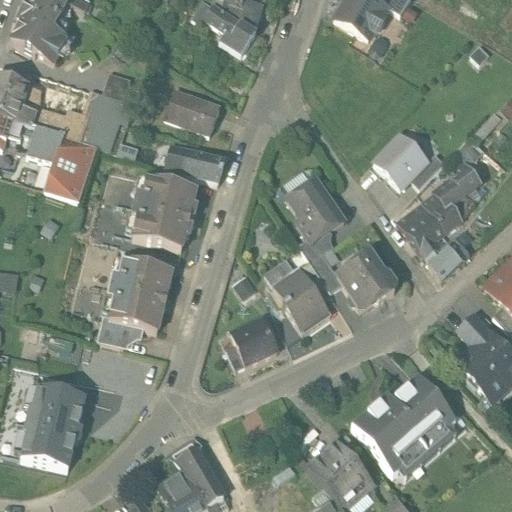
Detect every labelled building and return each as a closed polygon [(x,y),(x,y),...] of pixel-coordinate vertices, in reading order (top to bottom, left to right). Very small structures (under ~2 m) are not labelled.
[(55,7),(42,0),(22,0),(22,2),(25,3),(17,16),(21,19),(17,26),(22,29),(10,51),(35,65),(37,61),(54,71),(66,49),(61,46),(68,34),(57,27),(65,13),(55,7)] [(89,10),(71,0),(57,0),(55,7),(65,13),(82,22),(89,10)] [(266,11),(250,5),(248,13),(213,0),(212,12),(213,14),(238,32),(239,29),(256,40),(266,11)] [(213,0),(248,13),(250,5),(244,3),(245,0),(213,0)] [(371,5),(362,0),(348,0),(333,26),(367,46),(372,38),(375,40),(378,37),(381,33),(383,29),(384,25),(381,23),(386,14),(371,5)] [(411,1),(408,0),(374,0),(371,5),(386,14),(398,22),(411,1)] [(238,32),(213,14),(210,17),(205,24),(210,27),(224,39),(219,46),(242,60),(256,40),(239,29),(238,32)] [(210,17),(198,15),(193,24),(206,32),(210,27),(205,24),(210,17)] [(131,87),(109,80),(102,102),(122,110),(123,110),(131,87)] [(27,94),(0,85),(0,125),(10,129),(36,137),(95,156),(105,159),(113,139),(85,129),(67,124),(65,128),(33,118),(33,120),(20,115),(27,94)] [(219,114),(174,98),(164,124),(209,140),(219,114)] [(102,102),(94,100),(85,129),(113,139),(122,110),(102,102)] [(10,129),(0,125),(0,156),(1,157),(8,135),(10,129)] [(36,137),(10,129),(8,135),(21,140),(21,142),(32,146),(36,137)] [(95,156),(36,137),(32,146),(27,164),(51,172),(43,198),(78,209),(95,156)] [(470,140),(458,154),(472,166),(484,152),(470,140)] [(398,141),(373,167),(400,193),(425,167),(398,141)] [(224,166),(171,151),(165,174),(218,188),(224,166)] [(451,185),(422,206),(444,236),(460,224),(474,208),(462,197),(476,187),(463,170),(448,181),(451,185)] [(146,183),(108,174),(92,243),(120,250),(150,258),(152,249),(131,244),(136,224),(131,223),(136,200),(141,202),(146,183)] [(188,182),(168,178),(165,188),(185,193),(188,182)] [(165,188),(146,183),(141,202),(136,200),(131,223),(136,224),(131,244),(152,249),(181,255),(184,241),(188,242),(191,229),(187,228),(189,221),(193,222),(196,210),(192,209),(195,195),(185,193),(165,188)] [(315,184),(287,203),(301,224),(296,227),(306,243),(310,248),(321,241),(343,226),(315,184)] [(422,206),(395,224),(424,264),(438,253),(432,245),(444,236),(422,206)] [(321,241),(310,248),(306,243),(297,249),(308,267),(309,268),(322,259),(330,254),(321,241)] [(438,253),(424,264),(439,284),(468,258),(457,247),(453,242),(438,253)] [(92,243),(88,243),(72,315),(102,323),(103,321),(108,322),(112,306),(106,305),(112,283),(118,285),(123,264),(116,263),(120,250),(92,243)] [(336,281),(322,259),(309,268),(322,287),(329,297),(340,290),(335,282),(336,281)] [(336,281),(335,282),(340,290),(341,292),(357,316),(372,306),(377,307),(393,296),(394,290),(387,280),(382,279),(368,259),(336,281)] [(171,276),(123,264),(118,285),(112,283),(106,305),(112,306),(108,322),(108,324),(142,333),(157,336),(158,332),(159,332),(161,324),(160,324),(162,314),(164,314),(168,299),(166,299),(168,289),(170,290),(172,281),(170,280),(171,276)] [(511,264),(484,292),(502,311),(511,321),(511,264)] [(309,268),(308,267),(299,273),(312,294),(322,287),(309,268)] [(299,273),(272,291),(285,309),(283,311),(301,337),(328,319),(312,294),(299,273)] [(0,277),(0,294),(16,295),(17,278),(0,277)] [(254,295),(244,281),(232,289),(243,303),(254,295)] [(511,333),(511,321),(502,311),(492,320),(508,338),(511,333)] [(108,322),(103,321),(102,323),(96,345),(123,352),(126,336),(140,340),(142,333),(108,324),(108,322)] [(235,348),(245,369),(277,355),(262,322),(230,336),(235,348)] [(486,336),(472,322),(457,336),(469,348),(469,352),(454,367),(468,382),(466,384),(474,393),(477,391),(491,406),(511,385),(511,362),(511,361),(511,360),(501,350),(500,350),(486,336)] [(442,356),(433,347),(429,351),(438,360),(442,356)] [(235,373),(245,369),(235,348),(225,352),(235,373)] [(390,403),(386,399),(351,429),(392,478),(454,425),(417,381),(390,403)] [(20,461),(67,473),(74,444),(77,445),(80,432),(77,432),(84,403),(36,392),(31,414),(28,413),(22,438),(25,439),(20,461)] [(193,440),(166,458),(182,476),(194,489),(211,480),(194,453),(201,449),(193,440)] [(344,511),(370,490),(333,448),(305,472),(330,501),(331,500),(339,511),(344,511)] [(182,476),(157,490),(169,511),(199,511),(206,508),(194,489),(182,476)] [(211,480),(194,489),(206,508),(207,511),(220,511),(221,511),(216,503),(223,500),(211,480)] [(330,501),(312,511),(338,511),(331,500),(330,501)]
